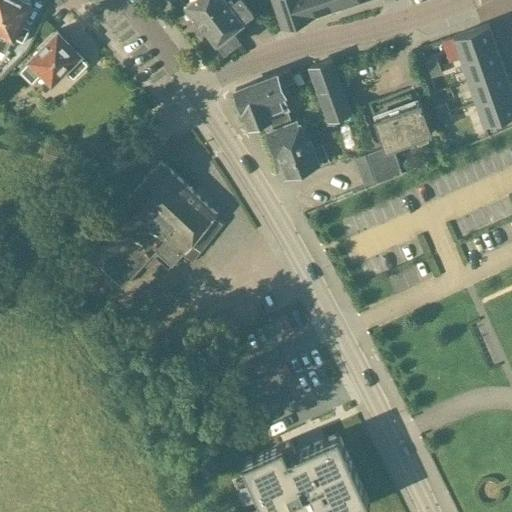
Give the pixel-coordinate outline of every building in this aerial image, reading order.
[(27,0),(0,0),(0,31),(24,43),(32,27),(21,22),(31,2),(27,0)] [(189,0),(187,1),(224,49),(240,37),(253,27),(246,18),(253,12),(244,0),(189,0)] [(274,0),(283,25),(308,16),(302,0),(274,0)] [(302,0),(308,16),(309,16),(309,15),(333,7),(330,0),(302,0)] [(496,45),(488,23),(453,35),(460,57),(496,45)] [(52,81),(64,70),(73,79),(90,62),(58,30),(29,58),(30,59),(19,70),(32,83),(43,72),(52,81)] [(468,79),(504,67),(496,45),(460,57),(468,79)] [(309,66),(328,119),(351,111),(332,58),(309,66)] [(429,69),(440,65),(437,58),(426,61),(429,69)] [(429,69),(431,76),(442,73),(440,65),(429,69)] [(476,102),(511,89),(504,67),(468,79),(476,102)] [(290,69),(277,74),(277,73),(235,88),(242,107),(243,107),(249,124),(267,117),(270,126),(291,118),(288,109),(289,109),(284,94),(284,93),(284,92),(289,90),(287,84),(295,81),(290,69)] [(511,90),(511,89),(476,102),(484,124),(511,113),(511,90)] [(374,117),(384,146),(367,152),(377,181),(402,172),(393,147),(432,133),(420,100),(374,117)] [(438,114),(449,110),(446,103),(436,107),(438,114)] [(451,118),(449,110),(438,114),(440,121),(451,118)] [(305,137),(301,124),(306,122),(304,117),(299,119),(297,116),(291,118),(270,126),(271,128),(268,129),(276,152),(278,152),(285,172),(316,161),(317,164),(329,160),(327,152),(333,150),(329,140),(313,146),(310,136),(305,137)] [(376,181),(356,126),(346,130),(355,157),(354,157),(364,185),(376,181)] [(122,284),(143,261),(148,267),(160,260),(169,268),(182,252),(192,259),(223,225),(211,217),(216,212),(160,161),(156,165),(126,198),(127,199),(82,248),(122,284)] [(291,439),(242,461),(265,511),(349,511),(370,503),(338,432),(297,451),(291,439)]
